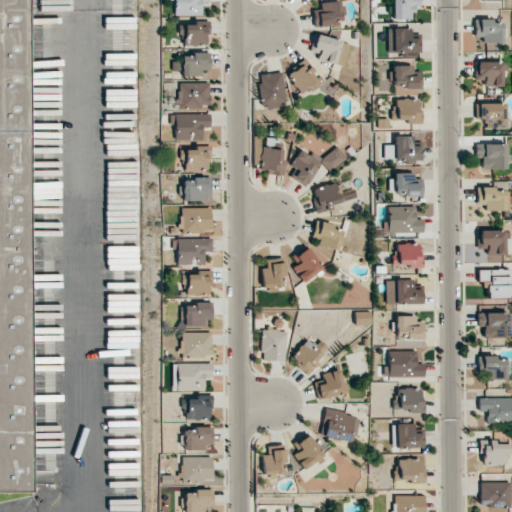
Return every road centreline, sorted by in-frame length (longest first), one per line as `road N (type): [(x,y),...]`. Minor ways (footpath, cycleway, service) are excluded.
road 1 (residential): [(451,511),(446,0)]
road 2 (residential): [(242,511),(238,0)]
